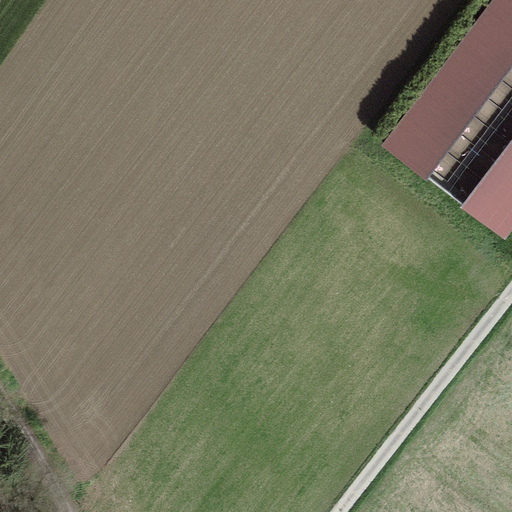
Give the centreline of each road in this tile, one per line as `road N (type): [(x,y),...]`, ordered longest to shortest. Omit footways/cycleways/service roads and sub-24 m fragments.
road 1 (track): [(333,511),(511,286)]
road 2 (track): [(0,397),(60,511)]
